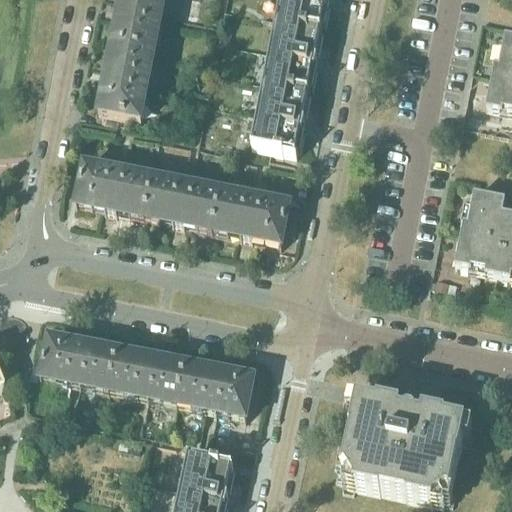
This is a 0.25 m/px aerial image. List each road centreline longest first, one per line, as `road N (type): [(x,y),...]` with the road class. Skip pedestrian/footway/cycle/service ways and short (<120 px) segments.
road 1 (residential): [(305,328),(375,0)]
road 2 (tertiary): [(35,267),(40,297),(280,344),(305,328)]
road 3 (tertiary): [(305,328),(286,300),(61,255),(35,267)]
road 4 (residential): [(35,267),(82,0)]
road 5 (tertiary): [(511,371),(305,328)]
road 6 (residential): [(267,511),(305,328)]
